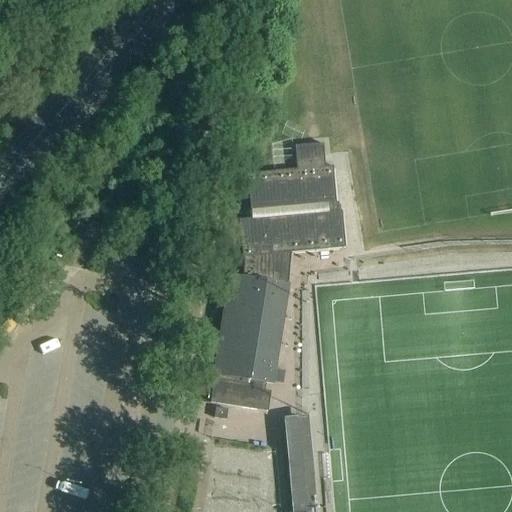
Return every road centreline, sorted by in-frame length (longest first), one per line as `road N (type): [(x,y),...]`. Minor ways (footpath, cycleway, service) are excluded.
road 1 (unclassified): [(146,17),(218,85),(150,511)]
road 2 (tertiary): [(146,17),(0,179)]
